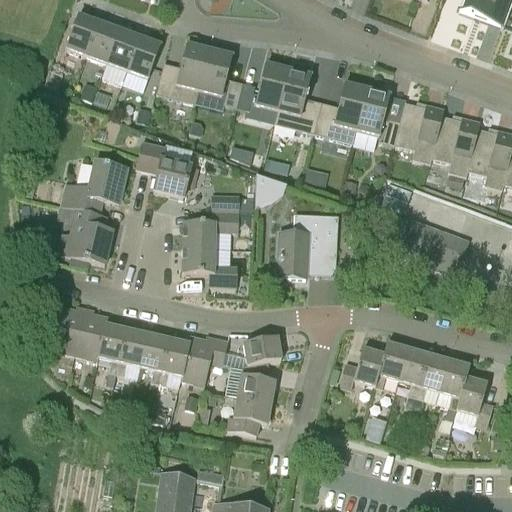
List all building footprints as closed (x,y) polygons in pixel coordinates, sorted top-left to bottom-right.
[(511,0),(463,0),(457,15),(502,32),(511,5),(511,0)] [(85,62),(97,27),(77,20),(64,54),(85,62)] [(105,69),(118,35),(97,27),(85,62),(105,69)] [(126,77),(138,42),(118,35),(105,69),(126,77)] [(138,42),(126,77),(147,84),(159,50),(138,42)] [(194,109),(198,96),(208,55),(185,49),(179,73),(162,68),(155,99),(194,109)] [(198,96),(221,102),(231,61),(208,55),(198,96)] [(276,116),(287,75),(264,69),(253,110),(276,116)] [(312,139),(320,108),(304,104),(310,80),(287,75),(276,116),(273,129),(312,139)] [(235,113),(241,88),(229,85),(223,110),(235,113)] [(79,101),(91,105),(96,92),(84,87),(79,101)] [(245,125),(254,91),(241,88),(233,122),(245,125)] [(352,149),(355,136),(365,94),(343,89),(337,112),(320,108),(312,139),(352,149)] [(355,136),(378,142),(388,100),(365,94),(355,136)] [(93,107),(105,111),(108,103),(96,99),(93,107)] [(404,108),(399,127),(393,151),(413,156),(411,165),(429,170),(430,164),(441,121),(443,115),(425,110),(424,113),(404,108)] [(135,125),(147,129),(150,116),(138,113),(135,125)] [(465,183),(466,177),(477,134),(479,128),(461,123),(460,126),(441,121),(430,164),(449,168),(447,178),(465,183)] [(381,149),(393,152),(393,151),(399,127),(387,124),(386,127),(381,149)] [(202,133),(199,128),(191,126),(190,127),(188,138),(200,142),(202,133)] [(501,196),(502,190),(511,150),(511,140),(496,136),(496,139),(477,134),(466,177),(485,181),(483,191),(501,196)] [(190,171),(189,173),(162,166),(164,155),(142,148),(135,175),(156,179),(152,197),(182,204),(185,191),(193,194),(198,173),(190,171)] [(511,192),(511,150),(502,190),(511,192)] [(240,154),(232,151),(229,162),(237,165),(240,154)] [(263,174),(274,177),(277,166),(265,163),(263,174)] [(125,174),(106,170),(94,167),(87,195),(65,190),(60,211),(75,215),(97,220),(100,206),(117,210),(125,174)] [(301,186),(312,188),(316,175),(305,172),(301,186)] [(256,179),(255,191),(267,183),(256,179)] [(448,179),(446,190),(460,193),(463,183),(448,179)] [(341,199),(352,202),(356,187),(344,184),(341,199)] [(402,219),(411,196),(388,188),(380,210),(402,219)] [(211,217),(237,218),(238,201),(211,200),(211,217)] [(238,201),(237,218),(253,218),(253,213),(253,202),(238,201)] [(105,222),(97,220),(75,215),(68,242),(60,239),(56,259),(103,270),(111,237),(102,234),(105,222)] [(237,238),(237,218),(211,217),(210,228),(182,227),(181,253),(215,254),(216,238),(237,238)] [(276,283),(304,284),(306,259),(326,260),(328,221),(293,219),(292,238),(278,237),(276,283)] [(468,248),(407,225),(390,219),(381,245),(398,251),(395,259),(455,282),(468,248)] [(215,272),(215,254),(181,253),(180,279),(207,280),(207,291),(235,293),(237,273),(215,272)] [(73,362),(83,317),(59,312),(55,331),(49,357),(73,362)] [(97,364),(105,330),(107,323),(83,317),(73,362),(96,368),(97,364)] [(105,330),(97,364),(110,367),(105,391),(112,392),(115,380),(126,335),(105,330)] [(139,373),(146,340),(126,335),(115,380),(123,382),(125,370),(139,373)] [(157,389),(167,345),(146,340),(139,373),(152,376),(149,387),(157,389)] [(208,369),(213,347),(189,342),(188,349),(180,383),(181,383),(181,386),(204,392),(209,369),(208,369)] [(221,371),(222,366),(227,346),(214,343),(213,347),(208,369),(209,369),(221,371)] [(246,371),(268,367),(280,365),(276,343),(242,349),(246,371)] [(180,383),(188,349),(167,345),(157,389),(165,391),(167,380),(180,383)] [(396,387),(406,354),(385,348),(382,360),(372,393),(374,393),(371,404),(378,406),(382,396),(385,384),(396,387)] [(372,393),(382,360),(361,354),(356,372),(344,369),(338,391),(350,395),(352,387),(372,393)] [(411,416),(426,360),(406,354),(396,387),(409,391),(406,403),(403,413),(411,416)] [(438,399),(447,366),(426,360),(411,416),(418,418),(425,395),(438,399)] [(455,416),(465,383),(468,372),(447,366),(438,399),(450,403),(447,414),(455,416)] [(235,404),(269,411),(273,387),(265,385),(268,367),(246,371),(242,372),(235,404)] [(327,387),(335,390),(339,375),(331,372),(327,387)] [(82,390),(91,392),(94,380),(85,379),(82,390)] [(493,412),(480,408),(485,389),(465,383),(455,416),(477,422),(474,431),(486,434),(493,412)] [(183,413),(194,416),(197,402),(186,399),(183,413)] [(203,409),(214,411),(216,402),(205,400),(203,409)] [(107,416),(119,420),(123,408),(111,404),(107,416)] [(235,404),(233,411),(231,425),(228,424),(225,436),(255,442),(257,429),(265,431),(269,411),(235,404)] [(196,427),(206,428),(209,414),(199,412),(196,427)] [(149,427),(163,429),(165,417),(151,415),(149,427)] [(492,427),(505,431),(509,418),(496,415),(492,427)] [(497,440),(496,453),(504,453),(505,440),(497,440)] [(443,464),(445,455),(433,453),(431,462),(443,465),(443,464)] [(223,480),(197,476),(195,487),(221,491),(223,480)] [(190,511),(195,483),(159,477),(154,511),(190,511)]
